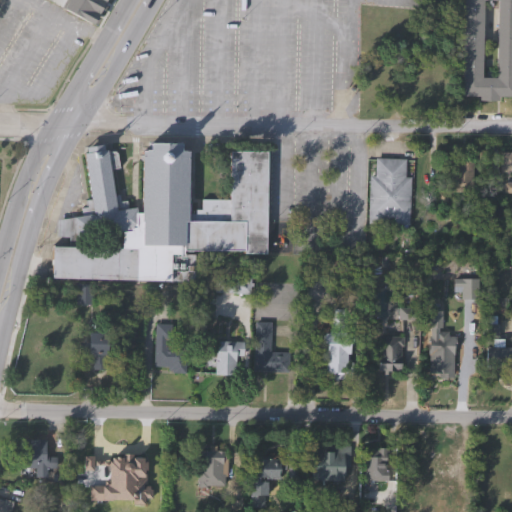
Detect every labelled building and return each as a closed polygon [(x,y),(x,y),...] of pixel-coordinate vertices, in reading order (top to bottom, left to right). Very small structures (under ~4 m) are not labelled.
[(511,0),(511,95),(496,95),(496,100),(476,100),(476,96),(458,96),(459,0),(511,0)] [(51,279),(53,245),(68,246),(68,237),(55,236),(56,220),(81,212),(81,208),(87,206),(85,200),(91,197),(84,153),(85,147),(103,144),(104,149),(107,149),(108,150),(114,151),(118,154),(119,167),(110,169),(115,194),(119,195),(120,201),(127,201),(128,207),(137,207),(137,211),(141,211),(142,151),(149,151),(150,143),(180,143),(180,150),(189,150),(188,212),(196,212),(196,209),(201,209),(201,199),(229,199),(230,150),(267,150),(265,255),(243,254),(243,249),(194,248),(194,282),(51,279)] [(511,172),(498,172),(498,151),(510,151),(510,147),(511,147),(511,172)] [(471,192),(448,192),(449,205),(433,205),(433,188),(443,188),(443,178),(448,178),(448,162),(457,162),(457,156),(471,156),(471,192)] [(410,178),(410,224),(392,224),(392,218),(383,218),(382,224),(367,224),(367,175),(374,175),(374,158),(405,158),(405,178),(410,178)] [(252,275),(252,291),(217,291),(217,278),(243,278),(243,275),(252,275)] [(478,278),(478,299),(461,299),(460,292),(452,292),(452,279),(478,278)] [(95,281),(94,305),(76,304),(78,280),(95,281)] [(423,305),(423,320),(400,319),(401,304),(423,305)] [(328,378),(329,373),(327,373),(327,372),(325,372),(325,370),(324,369),(324,362),(325,362),(325,355),(324,355),(324,351),(325,351),(325,343),(323,342),(323,332),(328,333),(328,331),(331,331),(332,317),(333,317),(334,308),(344,308),(343,332),(345,332),(345,333),(351,334),(350,354),(349,354),(349,361),(352,361),(351,378),(328,378)] [(457,333),(457,375),(439,375),(439,371),(429,371),(429,309),(443,309),(443,326),(440,326),(440,330),(450,330),(450,333),(457,333)] [(290,350),(290,369),(256,368),(256,320),(272,320),(272,350),(290,350)] [(188,351),(188,372),(173,372),(173,370),(169,370),(169,366),(156,365),(156,321),(172,321),(172,337),(167,337),(167,344),(173,344),(173,340),(190,340),(190,351),(188,351)] [(110,357),(110,368),(90,368),(90,355),(80,354),(80,340),(90,340),(90,331),(98,331),(98,324),(110,325),(110,329),(113,329),(113,338),(117,338),(117,357),(110,357)] [(404,336),(404,345),(401,345),(400,370),(395,370),(395,374),(384,373),(384,370),(378,370),(379,335),(404,336)] [(238,353),(238,373),(217,373),(217,339),(245,340),(245,353),(238,353)] [(511,344),(511,365),(503,366),(503,368),(487,368),(486,345),(511,344)] [(35,477),(35,466),(20,466),(20,449),(22,449),(23,438),(46,439),(46,452),(49,452),(49,455),(57,455),(57,468),(49,468),(48,477),(35,477)] [(349,466),(345,466),(346,480),(311,480),(311,444),(350,446),(349,466)] [(217,451),(227,451),(227,459),(229,459),(229,478),(225,478),(225,487),(197,487),(198,449),(210,449),(210,445),(217,445),(217,451)] [(455,466),(455,481),(450,481),(450,484),(435,484),(436,479),(431,479),(432,467),(431,467),(431,460),(426,460),(427,448),(439,449),(439,446),(459,446),(458,466),(455,466)] [(364,484),(364,457),(366,457),(366,449),(376,449),(376,447),(387,448),(387,458),(386,458),(386,469),(388,469),(388,484),(364,484)] [(162,475),(162,452),(110,452),(110,475),(162,475)] [(131,456),(131,460),(140,460),(140,464),(143,464),(143,486),(149,486),(148,490),(151,490),(151,499),(143,499),(143,503),(88,502),(88,486),(106,487),(106,463),(109,463),(109,460),(121,460),(121,456),(131,456)] [(287,466),(281,466),(281,477),(271,476),(271,494),(266,494),(266,506),(251,506),(251,476),(255,476),(255,463),(267,463),(267,456),(287,456),(287,466)] [(244,494),(243,511),(229,511),(230,494),(244,494)] [(0,511),(0,499),(3,500),(4,498),(13,500),(10,511),(0,511)] [(340,511),(340,500),(361,501),(361,511),(340,511)]
